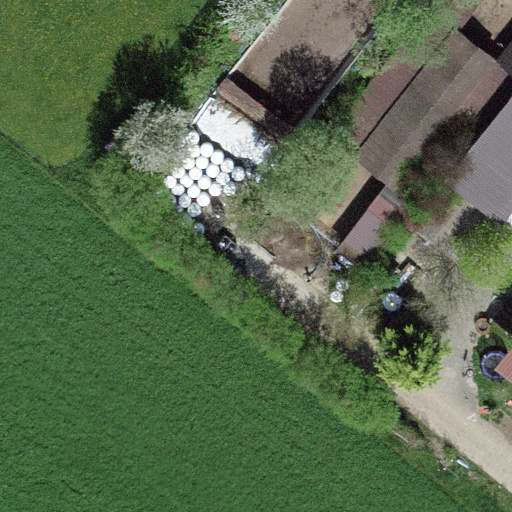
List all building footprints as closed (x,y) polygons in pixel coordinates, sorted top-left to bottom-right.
[(436,0),(281,198),(306,218),(477,0),(436,0)] [(511,70),(489,53),(393,175),(419,195),(511,77),(511,70)] [(511,98),(453,173),(498,209),(511,190),(511,98)] [(382,195),(341,246),(362,263),(403,213),(382,195)] [(417,266),(396,250),(364,290),(386,306),(417,266)]
